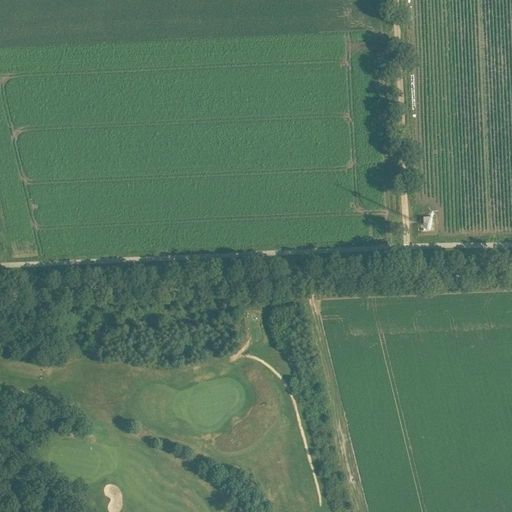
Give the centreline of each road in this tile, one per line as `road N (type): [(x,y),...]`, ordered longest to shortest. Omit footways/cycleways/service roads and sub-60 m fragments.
road 1 (tertiary): [(0,293),(511,270)]
road 2 (track): [(398,0),(410,274)]
road 3 (track): [(361,511),(305,279)]
